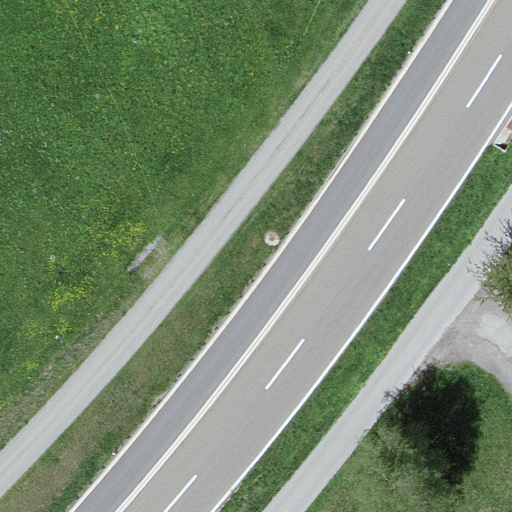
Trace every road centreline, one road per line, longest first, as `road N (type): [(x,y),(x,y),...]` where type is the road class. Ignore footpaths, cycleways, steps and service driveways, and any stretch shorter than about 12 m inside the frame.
road 1 (primary): [(141,511),(273,347),(511,1)]
road 2 (unclassified): [(0,474),(182,270),(386,0)]
road 3 (unclassified): [(283,511),(511,211)]
